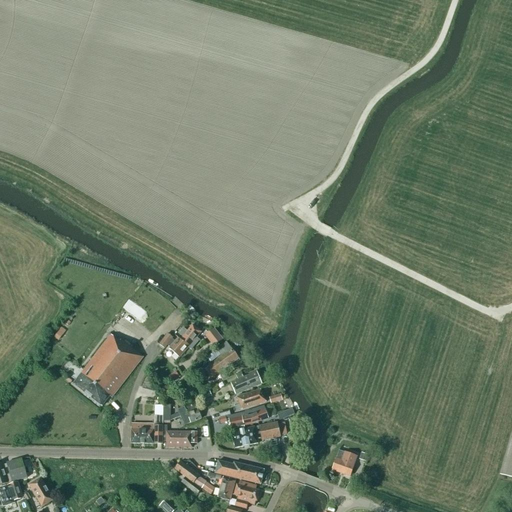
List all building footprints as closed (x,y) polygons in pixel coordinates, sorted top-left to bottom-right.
[(180,340),(188,348),(191,350),(199,341),(196,338),(202,333),(192,326),(187,332),(183,328),(179,334),(183,337),(181,340),(180,340)] [(214,329),(205,336),(214,347),(223,339),(214,329)] [(175,342),(172,339),(173,338),(168,334),(159,345),(165,349),(167,346),(170,348),(169,349),(180,358),(188,348),(180,340),(178,338),(175,342)] [(119,342),(111,335),(73,385),(102,407),(110,397),(112,398),(143,358),(121,340),(119,342)] [(219,374),(224,381),(229,378),(224,370),(239,359),(227,342),(216,350),(222,357),(204,370),(211,379),(219,374)] [(169,375),(175,380),(182,373),(176,368),(169,375)] [(231,384),(236,396),(262,385),(257,373),(231,384)] [(159,389),(162,395),(172,392),(169,385),(159,389)] [(236,412),(266,402),(261,390),(238,398),(240,405),(234,407),(236,412)] [(212,397),(210,391),(202,395),(204,400),(212,397)] [(281,394),(269,398),(271,404),(282,401),(281,394)] [(186,406),(188,411),(197,407),(195,402),(186,406)] [(170,421),(180,416),(184,425),(201,418),(197,409),(187,413),(184,407),(177,409),(179,413),(170,417),(170,406),(163,406),(163,416),(163,421),(170,421)] [(253,425),(258,423),(259,427),(265,426),(263,421),(268,419),(265,410),(264,407),(245,412),(245,413),(219,419),(220,424),(227,422),(227,420),(229,420),(231,430),(244,427),(244,426),(253,425)] [(287,418),(285,412),(277,415),(280,421),(287,418)] [(131,444),(154,445),(163,445),(163,421),(163,416),(154,416),(154,426),(131,426),(131,444)] [(232,433),(235,449),(258,444),(256,435),(261,434),(262,441),(280,438),(277,423),(265,426),(259,427),(232,433)] [(166,448),(192,448),(192,444),(197,444),(197,433),(167,432),(166,448)] [(511,478),(511,438),(502,475),(511,478)] [(345,453),(339,451),(336,459),(332,470),(350,477),(355,465),(354,465),(357,457),(345,453)] [(368,455),(361,453),(359,460),(366,462),(368,455)] [(22,459),(7,463),(7,464),(2,466),(2,463),(0,463),(0,485),(27,478),(22,459)] [(236,479),(261,485),(264,471),(234,463),(233,465),(218,461),(215,474),(224,476),(236,479)] [(182,483),(189,489),(193,484),(199,476),(186,466),(180,462),(175,470),(180,474),(185,478),(182,483)] [(231,501),(236,482),(236,479),(224,476),(223,479),(223,478),(218,498),(231,501)] [(211,495),(215,489),(206,483),(199,477),(194,484),(202,489),(201,489),(211,495)] [(42,507),(54,500),(41,478),(29,485),(42,507)] [(248,504),(255,506),(256,502),(257,502),(260,492),(256,490),(257,487),(239,482),(238,485),(237,485),(234,495),(238,496),(235,506),(247,510),(248,504)] [(15,504),(14,501),(21,499),(19,491),(20,491),(18,483),(0,488),(0,496),(3,507),(15,504)] [(193,484),(189,489),(198,495),(202,490),(193,484)] [(181,511),(168,498),(160,507),(164,511),(181,511)]
